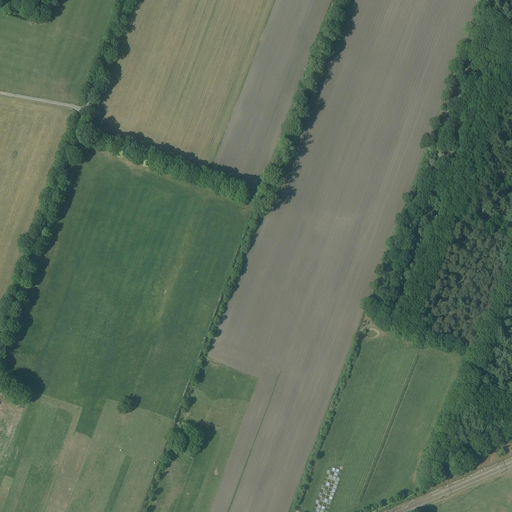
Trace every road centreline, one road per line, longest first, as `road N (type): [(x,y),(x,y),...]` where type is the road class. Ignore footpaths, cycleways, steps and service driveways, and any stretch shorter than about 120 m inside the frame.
road 1 (unclassified): [(0,344),(126,0)]
road 2 (track): [(354,511),(426,483),(511,265)]
road 3 (track): [(0,382),(76,414),(42,511)]
